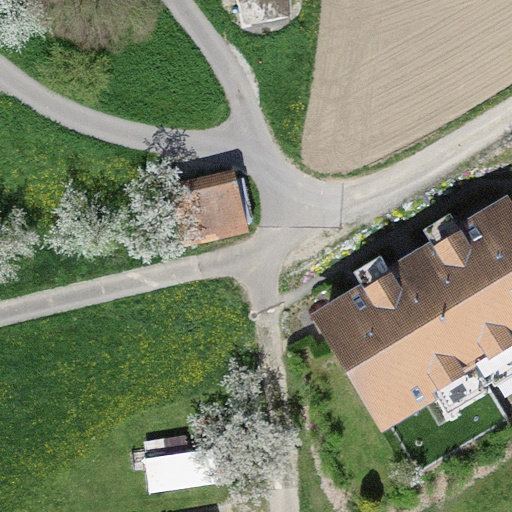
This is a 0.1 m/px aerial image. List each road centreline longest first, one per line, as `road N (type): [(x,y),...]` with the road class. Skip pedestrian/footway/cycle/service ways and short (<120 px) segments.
road 1 (track): [(0,70),(104,129),(270,162),(290,230)]
road 2 (track): [(290,230),(0,296)]
road 3 (track): [(290,230),(290,400),(308,511)]
road 4 (track): [(511,106),(290,230)]
